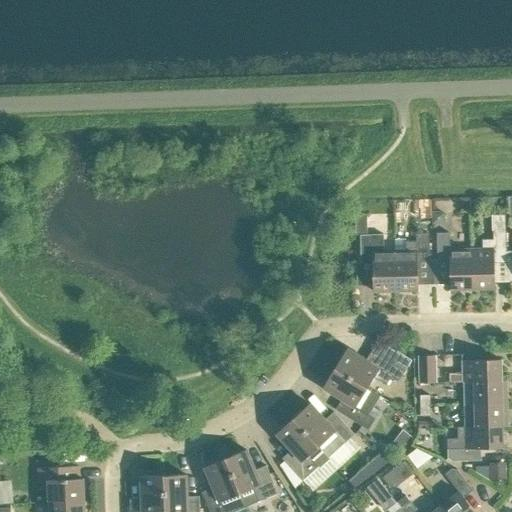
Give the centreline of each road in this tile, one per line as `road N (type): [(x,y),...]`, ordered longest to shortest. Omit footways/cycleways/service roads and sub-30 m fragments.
road 1 (residential): [(116,452),(181,440),(242,414),(278,385),(322,330),(511,323)]
road 2 (residential): [(0,418),(79,419),(116,452)]
